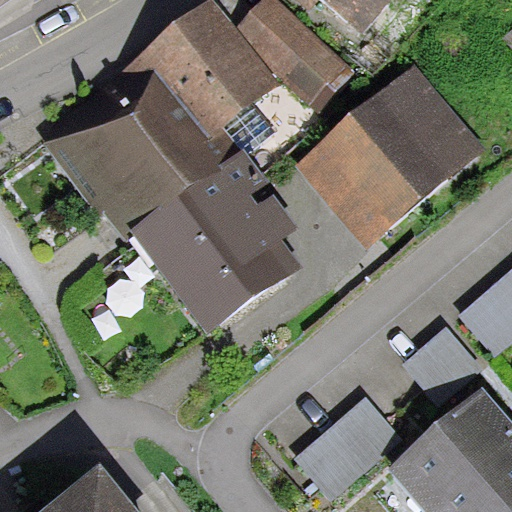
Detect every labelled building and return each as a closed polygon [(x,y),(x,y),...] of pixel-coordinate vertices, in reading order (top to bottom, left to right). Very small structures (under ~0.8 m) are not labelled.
[(238,29),(215,0),(213,0),(122,71),(128,79),(46,142),(127,235),(133,230),(243,148),(225,126),(278,80),(238,29)] [(275,0),(265,0),(238,29),(278,80),(321,113),(355,70),(275,0)] [(320,0),(361,36),(391,0),(320,0)] [(415,67),(297,165),(365,247),(483,149),(415,67)] [(243,148),(133,230),(207,332),(305,266),(283,235),(294,227),(272,191),(260,203),(252,195),(269,181),(243,148)] [(511,271),(460,316),(495,356),(511,341),(511,271)] [(450,326),(405,364),(440,406),(485,368),(450,326)] [(511,511),(511,419),(484,387),(389,469),(425,511),(511,511)] [(369,396),(297,458),(334,501),(406,438),(369,396)] [(138,511),(99,463),(37,511),(138,511)]
